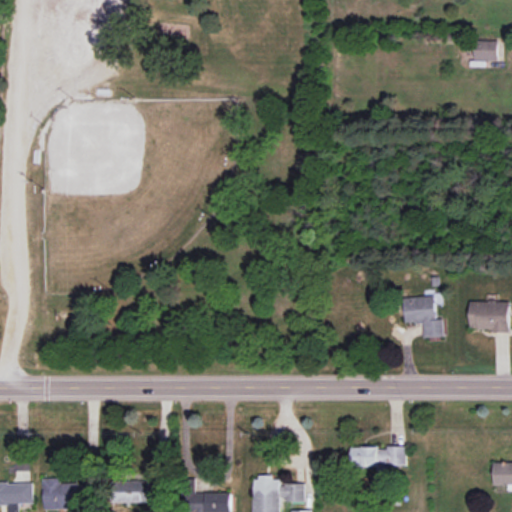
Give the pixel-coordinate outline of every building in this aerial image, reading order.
[(498,60),(498,40),(475,40),(475,59),(498,60)] [(444,336),(444,318),(437,319),(436,295),(404,296),(405,322),(423,322),(424,337),(444,336)] [(470,329),(510,330),(510,301),(471,301),(470,329)] [(406,446),(351,447),(352,466),(378,466),(378,473),(389,473),(389,466),(407,465),(406,446)] [(494,484),(511,484),(511,460),(494,461),(494,484)] [(253,511),(280,511),(281,500),(306,500),(306,483),(281,483),(281,476),(254,476),(253,511)] [(79,483),(62,483),(62,478),(44,478),(45,509),(79,508),(79,483)] [(161,501),(160,480),(115,481),(115,502),(161,501)] [(35,481),(0,482),(0,504),(9,505),(9,511),(20,511),(20,503),(35,503),(35,481)] [(231,511),(232,492),(192,492),(191,511),(231,511)]
